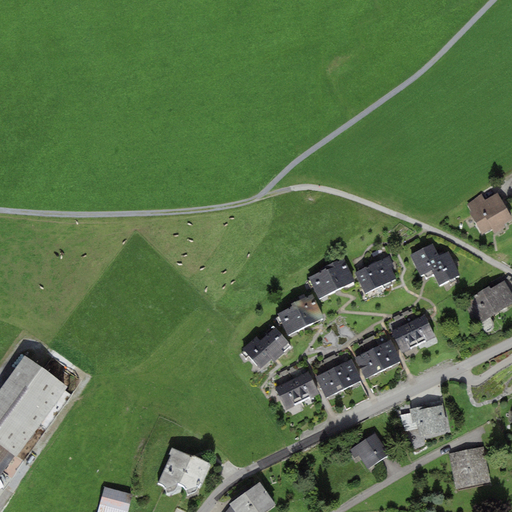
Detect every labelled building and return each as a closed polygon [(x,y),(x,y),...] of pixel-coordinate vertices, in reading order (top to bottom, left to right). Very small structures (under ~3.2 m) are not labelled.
[(496,192),(468,208),(483,234),(492,229),(494,234),(504,228),(503,225),(511,220),(496,192)] [(433,246),(410,256),(419,276),(432,270),(439,285),(457,277),(447,254),(439,258),(433,246)] [(390,258),(356,275),(365,294),(396,279),(391,269),(394,267),(390,258)] [(331,269),(308,278),(317,299),(354,283),(343,259),(329,265),(331,269)] [(511,299),(502,282),(469,300),(481,321),(511,304),(511,299)] [(292,309),(278,315),(286,336),(324,321),(313,296),(290,305),(292,309)] [(425,318),(394,333),(403,354),(435,339),(425,318)] [(255,341),(242,352),(258,370),(269,360),(273,364),(291,348),(275,330),(259,345),(255,341)] [(389,343),(356,359),(366,380),(399,364),(389,343)] [(0,479),(67,388),(20,355),(0,382),(0,479)] [(350,362),(316,379),(327,400),(360,383),(350,362)] [(308,374),(274,389),(284,412),(319,397),(308,374)] [(441,406),(410,411),(414,438),(445,434),(441,406)] [(375,436),(350,452),(355,461),(360,457),(368,470),(388,457),(375,436)] [(209,465),(170,450),(158,482),(163,485),(164,492),(167,496),(175,493),(178,485),(183,488),(187,497),(194,493),(199,482),(202,483),(209,465)] [(482,450),(449,456),(454,488),(488,482),(482,450)] [(229,504),(223,511),(264,511),(273,507),(258,484),(229,504)] [(126,511),(131,497),(104,490),(97,511),(126,511)]
